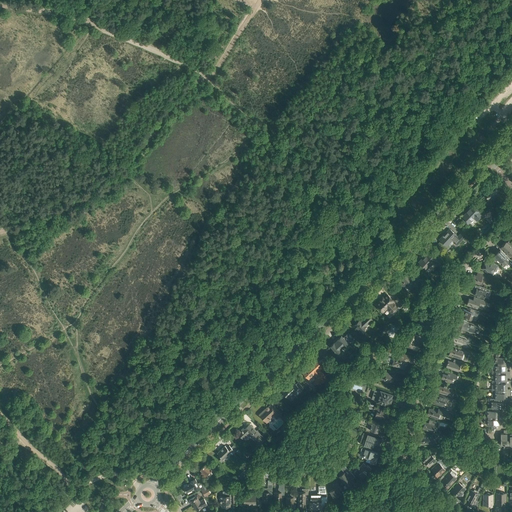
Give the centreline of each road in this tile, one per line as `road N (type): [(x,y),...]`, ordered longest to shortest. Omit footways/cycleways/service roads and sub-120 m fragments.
road 1 (tertiary): [(169,466),(486,158)]
road 2 (track): [(255,0),(210,75),(90,20),(0,5)]
road 3 (track): [(0,232),(59,215),(105,188),(203,74)]
road 4 (residential): [(400,450),(460,270),(511,217)]
